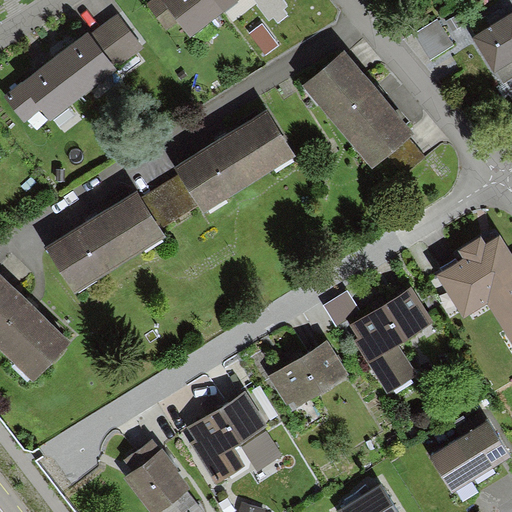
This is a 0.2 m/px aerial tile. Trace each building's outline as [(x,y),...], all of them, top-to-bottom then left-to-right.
[(168,0),(182,18),(206,0),(168,0)] [(511,1),(472,24),(495,66),(511,57),(511,1)] [(419,33),(435,57),(458,41),(441,17),(419,33)] [(63,42),(53,49),(80,85),(113,62),(86,25),(63,42)] [(299,73),(369,155),(380,146),(402,172),(425,152),(402,126),(414,116),(344,34),(299,73)] [(49,108),(80,85),(53,49),(41,58),(23,71),(49,108)] [(174,155),(203,204),(295,150),(267,101),(174,155)] [(46,237),(73,282),(165,228),(138,182),(46,237)] [(464,307),(488,292),(511,330),(511,249),(500,230),(486,238),(480,230),(461,242),(466,249),(439,266),(464,307)] [(0,342),(30,373),(67,337),(0,267),(0,342)] [(371,352),(374,350),(394,383),(417,369),(397,336),(432,315),(408,275),(347,312),(371,352)] [(272,357),(298,396),(348,364),(322,325),(272,357)] [(203,452),(209,448),(221,474),(242,465),(228,436),(261,414),(239,381),(182,419),(203,452)] [(429,444),(452,483),(511,446),(511,443),(490,407),(429,444)] [(278,436),(250,443),(256,465),(283,457),(278,436)] [(120,465),(150,506),(187,478),(156,437),(120,465)] [(333,495),(342,511),(400,511),(404,510),(380,468),(333,495)]
